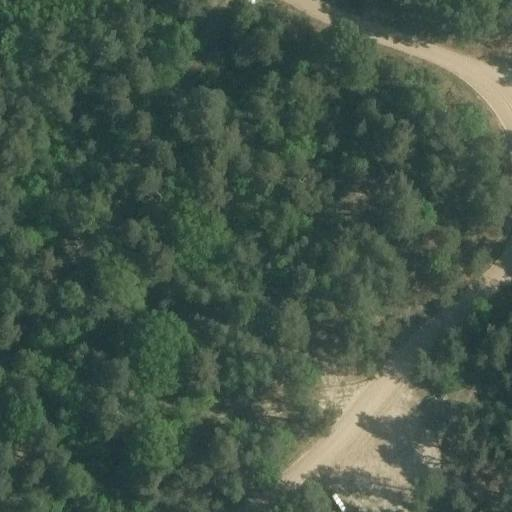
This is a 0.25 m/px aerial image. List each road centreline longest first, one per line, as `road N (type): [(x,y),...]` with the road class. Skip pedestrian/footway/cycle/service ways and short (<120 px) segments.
road 1 (track): [(0,304),(51,287),(90,260),(225,0)]
road 2 (track): [(511,260),(252,511)]
road 3 (track): [(511,89),(302,0)]
road 4 (track): [(0,74),(193,0)]
